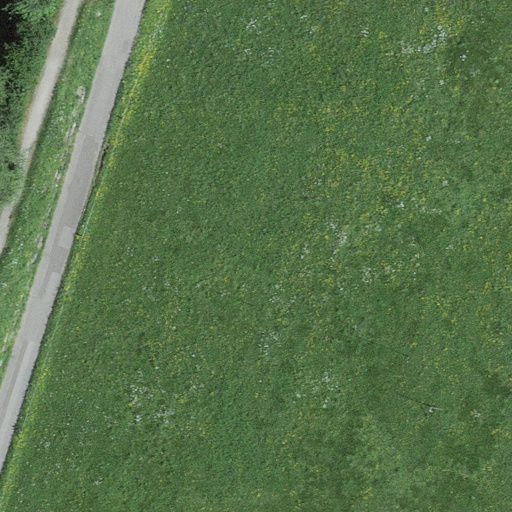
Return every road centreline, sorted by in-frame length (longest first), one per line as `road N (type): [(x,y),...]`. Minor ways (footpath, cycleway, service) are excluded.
road 1 (track): [(0,453),(129,0)]
road 2 (track): [(72,0),(0,229)]
